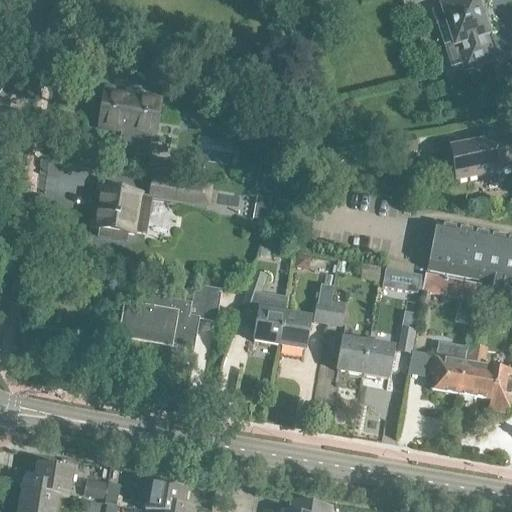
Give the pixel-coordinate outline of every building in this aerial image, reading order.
[(292,0),(295,10),(309,6),(307,0),(292,0)] [(488,36),(476,0),(463,0),(432,11),(436,25),(446,22),(454,46),(444,49),(451,70),(469,64),(471,69),(488,63),(487,58),(489,57),(483,38),(488,36)] [(289,56),(288,30),(270,30),(271,57),(289,56)] [(151,153),(159,105),(150,103),(150,101),(106,93),(100,128),(124,132),(121,148),(151,153)] [(416,137),(388,144),(391,159),(419,152),(416,137)] [(256,190),(279,197),(291,150),(267,144),(256,190)] [(511,144),(451,157),(457,184),(511,172),(511,144)] [(151,180),(148,199),(152,199),(186,205),(190,186),(151,180)] [(94,229),(98,230),(97,240),(127,245),(128,234),(146,238),(152,199),(148,199),(143,198),(143,197),(100,190),(94,229)] [(252,210),(270,213),(272,200),(254,197),(252,210)] [(480,309),(505,314),(509,290),(511,290),(511,239),(436,225),(426,274),(485,285),(480,309)] [(273,251),(260,249),(260,254),(259,259),(272,261),(273,251)] [(294,270),(301,271),(309,266),(310,260),(296,258),(294,270)] [(382,270),(365,266),(362,278),(380,281),(382,270)] [(240,310),(255,314),(255,313),(258,314),(253,343),(279,348),(284,316),(287,300),(261,296),(267,278),(265,278),(264,277),(252,273),(252,274),(250,278),(240,310)] [(420,280),(386,274),(382,291),(417,297),(420,280)] [(425,277),(424,280),(421,295),(477,306),(481,288),(425,277)] [(220,291),(194,287),(191,306),(143,299),(141,312),(125,310),(120,340),(193,352),(198,322),(215,325),(220,291)] [(313,324),(327,326),(331,303),(317,300),(313,324)] [(344,305),(331,303),(327,326),(340,328),(344,305)] [(310,321),(284,316),(279,348),(305,352),(310,321)] [(411,356),(415,332),(416,332),(417,325),(402,322),(401,329),(400,329),(396,353),(411,356)] [(363,377),(368,346),(343,341),(337,372),(363,377)] [(394,350),(368,346),(363,377),(388,381),(394,350)] [(431,393),(458,397),(464,366),(467,351),(439,347),(437,361),(428,360),(426,375),(433,376),(431,393)] [(511,393),(511,373),(485,369),(487,350),(468,347),(467,351),(464,366),(458,397),(489,402),(488,412),(508,415),(511,393)] [(73,470),(36,464),(33,482),(32,484),(47,486),(46,494),(59,496),(59,497),(69,499),(73,470)] [(24,481),(20,507),(48,511),(56,511),(59,497),(59,496),(46,494),(47,486),(32,484),(33,482),(24,481)] [(86,482),(83,499),(105,502),(107,485),(86,482)] [(149,483),(144,511),(168,511),(170,507),(183,509),(183,508),(186,490),(149,483)] [(331,511),(332,509),(290,501),(288,511),(331,511)] [(80,502),(78,511),(99,511),(100,505),(80,502)]
